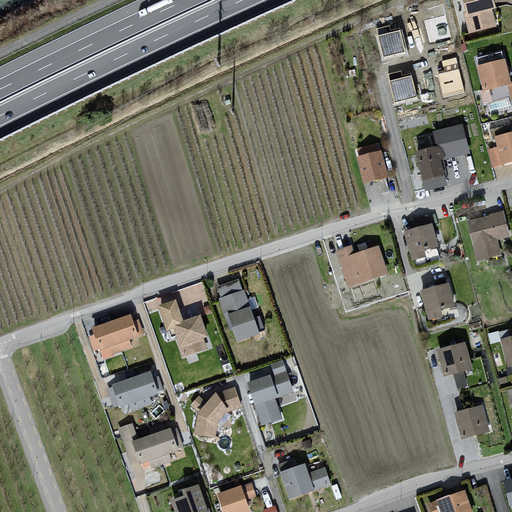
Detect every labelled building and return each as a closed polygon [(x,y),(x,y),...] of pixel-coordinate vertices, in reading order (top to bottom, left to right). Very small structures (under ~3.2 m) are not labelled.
[(496,0),(464,0),(468,13),(463,14),(467,36),(500,28),(495,12),(499,11),(496,0)] [(422,21),(427,42),(449,37),(444,16),(422,21)] [(375,40),(381,64),(405,58),(399,34),(375,40)] [(511,80),(508,61),(479,68),(485,92),(508,87),(511,102),(511,80)] [(435,77),(440,97),(461,92),(456,73),(435,77)] [(386,85),(392,107),(415,102),(410,79),(386,85)] [(441,145),(445,159),(470,152),(462,124),(432,132),(436,146),(441,145)] [(511,134),(496,138),(497,148),(487,151),(491,168),(511,163),(511,134)] [(380,140),(356,147),(358,154),(382,147),(380,140)] [(436,146),(415,152),(423,180),(444,174),(446,173),(442,159),(445,159),(441,145),(436,146)] [(356,157),(364,182),(388,176),(381,150),(356,157)] [(444,174),(423,180),(426,191),(447,185),(444,174)] [(505,211),(468,219),(477,262),(502,256),(497,239),(511,238),(505,211)] [(433,226),(404,232),(413,263),(440,255),(433,226)] [(352,246),(337,252),(347,283),(354,290),(389,276),(380,247),(355,255),(352,246)] [(235,335),(240,343),(261,336),(250,308),(248,309),(238,281),(216,288),(220,300),(219,300),(230,335),(235,335)] [(450,284),(421,292),(429,321),(442,317),(443,309),(456,310),(450,284)] [(176,338),(182,360),(206,351),(204,341),(211,339),(202,316),(185,322),(178,302),(160,308),(169,337),(176,338)] [(133,317),(92,330),(94,337),(89,339),(94,352),(101,350),(104,359),(139,348),(137,342),(140,338),(143,337),(138,321),(135,322),(133,317)] [(511,328),(498,332),(506,368),(511,366),(511,328)] [(466,344),(438,352),(444,377),(454,376),(457,377),(463,375),(464,371),(473,368),(466,344)] [(275,376),(247,384),(260,426),(282,421),(277,398),(296,393),(286,362),(271,366),(275,376)] [(113,409),(120,407),(163,394),(158,377),(152,379),(151,375),(106,390),(113,409)] [(197,416),(194,435),(215,441),(216,427),(228,413),(241,409),(235,389),(217,395),(197,416)] [(484,406),(456,414),(463,441),(489,436),(491,431),(484,406)] [(131,425),(117,430),(131,466),(141,466),(134,443),(139,441),(131,425)] [(139,441),(134,443),(141,466),(148,464),(150,470),(172,463),(169,456),(182,452),(175,431),(139,441)] [(297,460),(275,466),(291,501),(332,486),(326,470),(310,475),(306,466),(299,468),(297,460)] [(250,484),(217,495),(222,511),(251,511),(248,500),(256,498),(250,484)] [(186,498),(172,502),(175,511),(210,511),(201,487),(184,491),(186,498)] [(473,511),(465,492),(427,504),(429,511),(473,511)]
